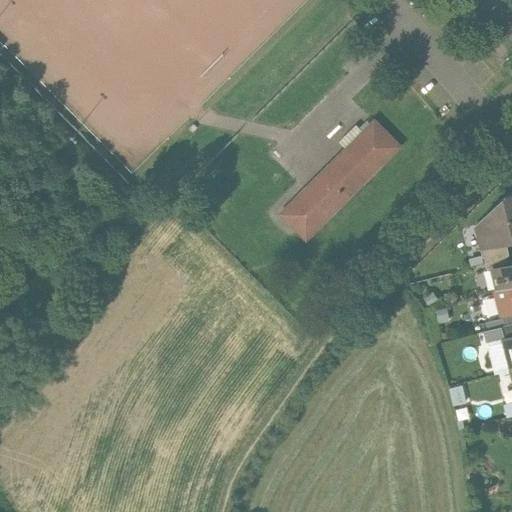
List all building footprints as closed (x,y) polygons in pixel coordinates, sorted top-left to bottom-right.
[(396,147),(373,124),(282,215),(305,238),(396,147)] [(506,200),(504,195),(475,226),(480,245),(480,246),(505,240),(511,237),(511,221),(506,200)] [(511,263),(505,240),(480,246),(480,245),(479,245),(482,258),(483,258),(485,264),(486,270),(493,268),(511,263)] [(483,258),(482,258),(469,261),(471,268),(485,264),(483,258)] [(498,288),(498,289),(511,285),(511,262),(511,263),(493,268),(493,269),(498,268),(502,287),(498,288)] [(511,285),(498,289),(497,290),(503,313),(511,310),(511,285)] [(431,293),(423,299),(429,308),(437,301),(431,293)] [(511,310),(503,313),(506,325),(511,323),(511,310)] [(445,311),(435,313),(437,324),(447,323),(445,311)] [(511,336),(511,323),(506,325),(501,327),(504,338),(511,336)] [(504,338),(501,327),(482,332),(493,375),(511,370),(504,338)] [(462,387),(449,390),(454,408),(467,405),(462,387)]
